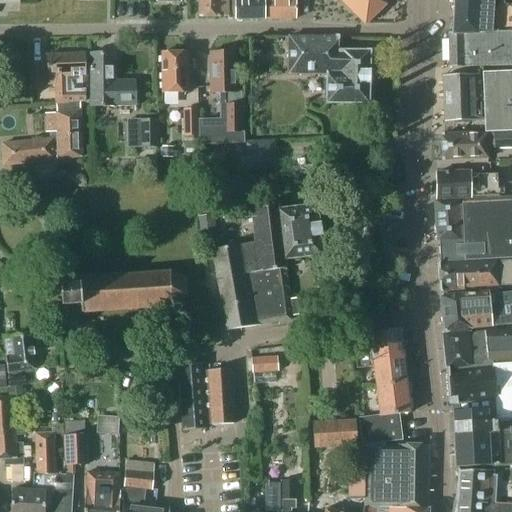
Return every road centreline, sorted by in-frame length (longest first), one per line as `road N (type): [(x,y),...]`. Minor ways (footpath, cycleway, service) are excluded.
road 1 (residential): [(0,32),(420,26)]
road 2 (residential): [(176,511),(167,359),(424,310)]
road 3 (residential): [(424,310),(415,220),(420,26)]
road 4 (residential): [(439,511),(424,310)]
